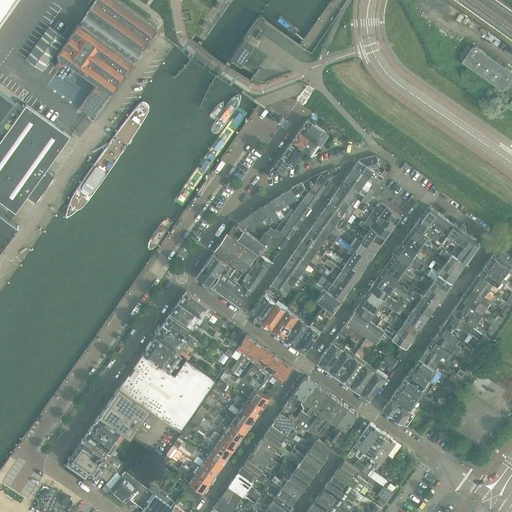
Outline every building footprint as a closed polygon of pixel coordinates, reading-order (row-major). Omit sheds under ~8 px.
[(0,0),(0,9),(6,14),(15,1),(13,0),(0,0)] [(133,61),(142,49),(143,50),(150,40),(148,39),(149,38),(151,39),(157,30),(156,29),(157,27),(118,0),(95,0),(80,21),(82,22),(80,24),(79,23),(57,53),(59,55),(58,56),(60,58),(54,66),(59,69),(65,61),(97,83),(78,110),(92,119),(108,95),(100,89),(101,86),(110,93),(111,92),(113,93),(119,84),(118,82),(119,81),(120,82),(127,73),(126,72),(127,70),(128,71),(135,62),(133,61)] [(66,37),(49,26),(26,58),(43,70),(66,37)] [(241,66),(254,47),(254,46),(246,40),(245,40),(244,40),(231,58),(231,59),(232,60),(240,66),(241,66)] [(199,41),(189,56),(192,58),(202,44),(199,41)] [(460,55),(460,57),(461,59),(461,60),(462,61),(502,90),(503,89),(504,90),(506,90),(507,90),(508,89),(510,88),(511,84),(511,76),(511,77),(511,76),(511,71),(477,47),(476,46),(475,46),(473,46),(472,47),(471,48),(467,45),(461,54),(460,55)] [(227,61),(217,75),(220,78),(230,63),(227,61)] [(0,121),(15,102),(0,91),(0,121)] [(47,169),(70,135),(53,123),(26,104),(0,141),(0,200),(16,212),(28,195),(36,201),(55,175),(47,169)] [(300,130),(318,143),(326,132),(308,119),(300,130)] [(292,141),(303,149),(310,154),(318,143),(300,130),(292,141)] [(292,141),(282,155),(293,163),(295,160),(300,153),(303,149),(292,141)] [(271,171),(268,176),(270,177),(291,165),(293,163),(282,155),(274,167),(271,171)] [(380,175),(384,178),(388,173),(384,169),(380,174),(378,172),(379,171),(375,168),(375,167),(380,166),(377,155),(359,160),(377,173),(380,175)] [(354,167),(380,185),(382,182),(375,177),(377,173),(359,160),(354,167)] [(317,179),(326,186),(333,175),(338,168),(336,167),(321,173),(317,179)] [(349,173),(375,191),(380,185),(354,167),(349,173)] [(291,186),(291,188),(297,198),(298,197),(305,187),(306,187),(311,180),(315,181),(317,179),(321,173),(303,181),(291,186)] [(368,192),(372,195),(375,191),(349,173),(344,180),(359,190),(366,195),(368,192)] [(311,180),(306,187),(310,190),(318,196),(326,186),(317,179),(315,181),(311,180)] [(340,187),(354,197),(359,190),(344,180),(340,187)] [(305,187),(298,197),(302,200),(311,206),(318,196),(310,190),(306,187),(305,187)] [(335,193),(349,203),(354,197),(340,187),(335,193)] [(291,188),(281,194),(288,205),(286,207),(287,209),(289,210),(290,210),(291,208),(297,198),(291,188)] [(362,200),(367,203),(372,195),(368,192),(366,195),(362,200)] [(330,200),(352,215),(356,208),(349,203),(335,193),(330,200)] [(281,194),(271,200),(278,211),(277,211),(281,218),(287,214),(289,210),(287,209),(286,207),(288,205),(281,194)] [(297,198),(291,208),(295,210),(304,217),(311,206),(302,200),(298,197),(297,198)] [(271,200),(261,206),(268,216),(267,217),(271,223),(275,221),(281,218),(277,211),(278,211),(271,200)] [(326,207),(347,222),(347,221),(350,218),(351,217),(352,215),(330,200),(326,207)] [(357,207),(362,210),(367,203),(362,200),(357,207)] [(375,208),(396,224),(401,216),(388,207),(382,202),(378,207),(376,205),(374,208),(375,208)] [(261,206),(251,214),(263,229),(267,226),(270,224),(271,223),(267,217),(268,216),(261,206)] [(419,218),(429,224),(437,212),(430,206),(430,207),(427,207),(419,218)] [(321,214),(342,229),(343,228),(347,222),(326,207),(321,214)] [(287,214),(281,218),(282,219),(287,222),(288,221),(297,227),(297,226),(304,217),(295,210),(291,208),(290,210),(289,210),(287,214)] [(369,216),(391,231),(396,224),(375,208),(369,216)] [(0,251),(19,227),(0,212),(0,251)] [(433,229),(437,233),(447,219),(437,212),(429,224),(428,226),(433,229)] [(251,214),(239,223),(250,229),(257,234),(263,229),(251,214)] [(316,220),(337,235),(338,235),(342,229),(321,214),(316,220)] [(364,223),(386,238),(391,231),(369,216),(364,223)] [(428,236),(436,241),(440,235),(437,233),(433,229),(428,226),(429,224),(419,218),(414,226),(428,236)] [(276,228),(289,237),(297,227),(288,221),(287,222),(282,219),(276,228)] [(438,244),(440,245),(454,224),(447,219),(437,233),(440,235),(436,241),(438,243),(438,244)] [(311,227),(333,242),(337,235),(316,220),(311,227)] [(366,235),(381,245),(386,238),(364,223),(361,220),(359,224),(369,231),(366,235)] [(234,225),(229,232),(230,232),(259,253),(269,239),(272,235),(267,231),(266,230),(260,238),(237,224),(239,226),(238,228),(236,226),(234,225)] [(442,247),(444,248),(449,241),(452,243),(461,229),(454,224),(440,245),(442,247)] [(409,233),(438,254),(442,247),(440,245),(438,244),(436,246),(426,240),(428,236),(414,226),(409,233)] [(271,227),(267,231),(272,235),(269,239),(282,248),(289,237),(276,228),(275,230),(271,227)] [(307,234),(328,249),(332,243),(333,242),(311,227),(307,234)] [(338,235),(341,238),(346,231),(343,228),(342,229),(338,235)] [(456,246),(462,250),(471,236),(461,229),(452,243),(456,246)] [(215,250),(244,271),(257,253),(228,233),(215,250)] [(355,237),(376,252),(381,245),(366,235),(364,238),(357,233),(355,237)] [(428,252),(435,257),(436,257),(438,254),(409,233),(404,240),(419,250),(419,249),(424,253),(425,253),(428,252)] [(302,240),(323,255),(328,249),(307,234),(302,240)] [(452,253),(466,263),(480,245),(479,244),(479,242),(471,236),(462,250),(456,246),(452,253)] [(351,244),(371,259),(376,252),(355,237),(350,243),(351,244)] [(297,247),(319,262),(323,255),(302,240),(297,247)] [(421,262),(423,264),(425,261),(416,254),(419,250),(404,240),(399,247),(421,262)] [(341,248),(366,266),(371,259),(351,244),(348,248),(342,243),(340,247),(341,248)] [(492,255),(510,268),(511,264),(511,255),(498,246),(492,255)] [(310,260),(316,265),(319,262),(297,247),(292,254),(307,264),(310,260)] [(409,264),(416,269),(419,264),(419,265),(421,262),(399,247),(394,254),(409,264)] [(438,254),(462,270),(466,263),(452,253),(450,252),(449,254),(450,255),(449,257),(448,256),(443,253),(446,249),(444,248),(442,247),(438,254)] [(342,259),(361,273),(366,266),(341,248),(339,251),(345,255),(342,259)] [(197,276),(210,285),(220,271),(222,272),(224,273),(228,268),(230,265),(213,253),(197,276)] [(248,271),(260,279),(272,262),(259,253),(255,259),(256,260),(248,271)] [(288,260),(302,271),(307,264),(292,254),(288,260)] [(389,261),(411,276),(412,274),(414,273),(411,271),(406,268),(409,264),(394,254),(389,261)] [(442,266),(457,277),(462,270),(438,254),(436,257),(439,259),(444,263),(442,266)] [(486,264),(503,277),(507,272),(509,274),(511,269),(510,268),(492,255),(486,264)] [(329,260),(357,280),(361,273),(342,259),(340,262),(332,257),(329,260)] [(332,273),(352,286),(357,280),(329,260),(327,259),(324,262),(334,269),(332,273)] [(283,267),(298,277),(302,271),(288,260),(283,267)] [(401,275),(410,282),(413,278),(411,276),(389,261),(384,268),(399,278),(401,275)] [(495,284),(497,285),(500,281),(503,283),(506,278),(503,277),(486,264),(479,273),(495,284)] [(212,286),(219,291),(235,268),(230,265),(228,268),(229,269),(226,274),(224,273),(222,272),(212,286)] [(437,273),(452,283),(457,277),(442,266),(437,273)] [(278,274),(293,284),(298,277),(283,267),(278,274)] [(219,291),(226,297),(237,282),(232,279),(238,270),(235,268),(219,291)] [(384,268),(379,275),(409,295),(410,293),(412,290),(413,288),(410,286),(407,289),(401,285),(396,282),(399,278),(384,268)] [(431,279),(448,290),(452,283),(437,273),(431,268),(426,275),(431,279)] [(322,276),(347,293),(352,286),(332,273),(327,269),(322,276)] [(245,285),(252,290),(260,279),(248,271),(245,276),(247,282),(245,285)] [(475,279),(496,294),(501,288),(497,285),(495,284),(479,273),(475,279)] [(280,293),(284,296),(293,284),(278,274),(272,282),(280,288),(277,291),(280,293)] [(397,292),(406,299),(409,295),(379,275),(374,282),(389,292),(392,289),(396,293),(397,292)] [(428,286),(443,296),(448,290),(431,279),(430,280),(423,275),(419,279),(428,286)] [(317,283),(342,300),(347,293),(322,276),(317,283)] [(470,286),(495,303),(496,301),(493,299),(496,294),(475,279),(470,286)] [(226,297),(240,307),(252,290),(245,285),(241,282),(240,284),(237,282),(226,297)] [(270,286),(277,291),(280,288),(272,282),(270,286)] [(315,299),(322,304),(333,312),(342,300),(317,283),(315,282),(313,285),(321,291),(315,299)] [(369,289),(399,309),(401,306),(404,302),(399,299),(397,302),(387,296),(389,292),(374,282),(369,289)] [(252,315),(261,321),(277,298),(280,293),(277,291),(270,286),(251,312),(252,315)] [(428,286),(424,292),(439,303),(443,296),(428,286)] [(465,292),(487,308),(490,303),(493,305),(495,303),(470,286),(465,292)] [(390,313),(394,316),(397,312),(399,309),(369,289),(365,296),(379,306),(382,302),(392,309),(390,313)] [(412,290),(410,293),(434,309),(439,303),(424,292),(421,290),(419,294),(412,290)] [(182,297),(179,301),(204,319),(207,321),(212,314),(215,311),(187,291),(182,297)] [(461,299),(483,314),(487,308),(465,292),(461,299)] [(415,306),(429,316),(434,309),(410,293),(409,295),(406,299),(412,304),(415,306)] [(381,318),(389,323),(392,319),(394,316),(390,313),(387,317),(377,309),(379,306),(365,296),(360,303),(381,318)] [(261,321),(271,329),(288,306),(277,298),(261,321)] [(402,304),(401,306),(425,322),(429,316),(415,306),(412,311),(411,309),(409,308),(412,304),(406,299),(404,302),(402,304)] [(456,305),(478,321),(483,314),(461,299),(456,305)] [(179,301),(171,313),(193,328),(197,322),(200,324),(204,319),(179,301)] [(355,310),(376,325),(381,318),(360,303),(355,310)] [(294,345),(303,352),(306,351),(333,312),(322,304),(310,321),(294,345)] [(452,312),(473,327),(478,321),(456,305),(452,312)] [(271,329),(284,338),(300,314),(288,306),(271,329)] [(399,309),(397,312),(400,314),(402,311),(408,315),(405,318),(420,329),(425,322),(401,306),(399,309)] [(367,335),(375,341),(383,329),(376,325),(355,310),(347,321),(357,329),(362,332),(367,335)] [(394,316),(392,319),(397,322),(401,325),(416,335),(420,329),(405,318),(403,321),(402,320),(400,318),(402,316),(400,314),(397,312),(394,316)] [(447,318),(469,334),(473,327),(452,312),(447,318)] [(187,341),(194,346),(198,340),(189,334),(186,337),(185,336),(186,334),(183,332),(188,326),(170,314),(163,324),(187,340),(187,341)] [(284,338),(294,345),(310,321),(300,314),(284,338)] [(493,321),(498,325),(502,318),(497,315),(493,321)] [(442,325),(464,340),(469,334),(447,318),(442,325)] [(397,332),(411,342),(416,335),(401,325),(392,319),(389,323),(387,326),(392,329),(394,325),(398,327),(400,327),(397,332)] [(346,332),(352,336),(354,334),(357,329),(347,321),(339,332),(343,336),(346,332)] [(489,328),(494,331),(498,325),(493,321),(489,328)] [(179,351),(187,341),(187,340),(163,324),(155,335),(156,336),(179,352),(179,351)] [(438,332),(460,347),(464,340),(442,325),(438,332)] [(383,332),(406,349),(411,342),(397,332),(394,330),(392,334),(385,329),(383,332)] [(235,341),(237,342),(240,344),(246,335),(247,334),(243,331),(235,341)] [(319,363),(328,370),(343,348),(340,346),(346,338),(343,336),(339,332),(319,360),(319,363)] [(454,349),(458,352),(461,348),(460,347),(438,332),(433,338),(453,352),(454,349)] [(241,363),(245,357),(256,341),(253,339),(253,338),(248,334),(248,335),(246,335),(240,344),(235,350),(234,352),(231,356),(241,363)] [(480,342),(484,345),(489,338),(484,335),(479,341),(480,342)] [(145,352),(170,370),(182,353),(179,351),(179,352),(156,336),(152,341),(151,340),(147,346),(148,347),(145,352)] [(448,358),(451,360),(456,354),(453,352),(433,338),(429,344),(448,358)] [(242,371),(247,374),(252,368),(265,348),(262,345),(262,344),(257,341),(257,342),(256,341),(245,357),(250,360),(242,371)] [(475,348),(480,351),(484,345),(480,342),(475,348)] [(424,351),(444,365),(448,358),(429,344),(424,351)] [(260,376),(262,372),(274,354),(271,352),(271,351),(266,347),(266,348),(265,348),(252,368),(256,371),(255,373),(260,376)] [(328,370),(339,377),(354,356),(343,348),(328,370)] [(476,356),(479,351),(474,348),(471,353),(476,356)] [(435,369),(439,372),(444,365),(424,351),(419,358),(435,369)] [(151,408),(180,430),(216,380),(185,359),(175,374),(170,370),(145,352),(143,352),(134,366),(135,366),(130,373),(129,372),(119,386),(151,408)] [(382,360),(393,368),(398,360),(387,352),(382,360)] [(258,389),(261,391),(269,381),(283,361),(280,358),(280,357),(275,354),(275,355),(274,354),(262,372),(266,375),(264,379),(265,380),(258,389)] [(339,377),(349,384),(364,363),(354,356),(339,377)] [(428,379),(432,382),(436,377),(432,374),(435,369),(419,358),(412,367),(428,379)] [(266,394),(271,398),(292,367),(288,365),(289,364),(284,360),(284,361),(283,361),(269,381),(273,384),(266,394)] [(349,384),(359,392),(374,370),(364,363),(349,384)] [(422,388),(426,391),(429,387),(432,382),(428,379),(412,367),(406,377),(422,388)] [(457,374),(461,377),(465,372),(460,368),(456,374),(457,374)] [(359,392),(370,399),(385,378),(374,370),(359,392)] [(225,381),(230,374),(225,371),(220,378),(225,381)] [(452,381),(456,384),(461,377),(457,374),(452,381)] [(291,414),(301,400),(314,382),(307,377),(304,377),(280,412),(289,418),(291,414)] [(415,399),(419,402),(421,398),(417,395),(422,388),(406,377),(398,387),(415,399)] [(248,398),(263,408),(269,399),(241,379),(238,383),(252,393),(248,398)] [(448,380),(443,387),(449,392),(455,385),(448,380)] [(297,424),(302,417),(323,388),(314,382),(301,400),(306,404),(298,414),(298,415),(296,418),(291,414),(289,418),(297,424)] [(125,433),(131,437),(151,408),(119,386),(99,415),(125,433)] [(391,397),(412,412),(414,408),(410,406),(415,399),(398,387),(391,397)] [(302,417),(307,421),(315,410),(318,413),(332,394),(323,388),(302,417)] [(315,427),(319,430),(340,400),(332,394),(318,413),(323,416),(315,427)] [(236,395),(233,400),(236,401),(257,416),(263,408),(248,398),(246,401),(236,395)] [(383,409),(407,426),(415,414),(412,412),(391,397),(383,409)] [(319,430),(323,433),(331,422),(335,425),(349,406),(340,400),(319,430)] [(236,415),(251,425),(257,416),(236,401),(233,405),(231,405),(228,409),(236,415)] [(324,440),(333,447),(357,415),(356,412),(349,406),(335,425),(324,440)] [(295,429),(303,435),(306,430),(297,424),(289,418),(280,412),(277,416),(295,429)] [(93,425),(114,440),(117,437),(120,439),(125,433),(99,415),(93,425)] [(224,418),(245,433),(251,425),(236,415),(233,419),(226,415),(224,418)] [(272,423),(298,442),(300,439),(295,435),(296,434),(293,432),(295,429),(277,416),(272,423)] [(224,432),(239,442),(245,433),(224,418),(218,427),(224,432)] [(356,453),(360,456),(379,428),(370,422),(355,444),(360,447),(356,453)] [(285,437),(296,445),(296,444),(298,442),(272,423),(267,430),(282,441),(285,437)] [(85,435),(107,450),(110,447),(113,449),(118,443),(114,440),(93,425),(85,435)] [(360,456),(368,462),(387,434),(379,428),(360,456)] [(180,435),(184,438),(189,432),(185,429),(180,435)] [(283,452),(289,456),(291,453),(280,445),(282,441),(267,430),(262,437),(283,452)] [(212,435),(233,450),(239,442),(224,432),(221,436),(214,432),(212,435)] [(368,462),(377,467),(396,440),(387,434),(368,462)] [(98,475),(107,482),(116,471),(124,462),(107,450),(85,435),(70,457),(69,458),(70,459),(66,464),(85,478),(89,473),(90,473),(91,472),(97,476),(98,475)] [(213,449),(227,459),(233,450),(212,435),(209,439),(216,444),(213,449)] [(307,442),(327,456),(332,449),(313,435),(307,442)] [(274,451),(280,456),(283,452),(262,437),(258,444),(272,454),(274,451)] [(307,452),(322,463),(327,456),(307,442),(301,437),(300,439),(298,442),(296,444),(299,447),(303,442),(306,444),(305,445),(310,449),(307,452)] [(253,451),(279,470),(280,469),(282,466),(270,458),(272,454),(258,444),(253,451)] [(200,452),(221,467),(227,459),(213,449),(209,453),(202,449),(201,447),(198,451),(200,452)] [(292,452),(317,470),(322,463),(307,452),(305,456),(294,448),(292,452)] [(265,465),(277,473),(279,470),(253,451),(248,458),(263,468),(265,465)] [(197,456),(194,461),(216,476),(221,467),(200,452),(198,455),(197,456)] [(298,466),(312,477),(317,470),(292,452),(291,453),(289,456),(287,458),(290,461),(292,457),(295,459),(300,462),(298,466)] [(264,479),(266,476),(260,472),(263,468),(248,458),(243,465),(264,479)] [(282,466),(307,484),(312,477),(298,466),(295,470),(290,467),(287,464),(290,461),(287,458),(282,466)] [(130,498),(137,503),(148,489),(141,484),(128,473),(135,465),(128,460),(126,463),(124,462),(116,471),(116,472),(106,484),(111,488),(127,502),(130,498)] [(339,467),(365,485),(367,482),(356,474),(359,470),(344,460),(339,467)] [(191,465),(188,469),(210,484),(216,476),(194,461),(191,465)] [(189,483),(203,493),(210,484),(188,469),(181,464),(179,468),(192,478),(189,483)] [(145,472),(149,475),(154,468),(149,465),(145,472)] [(256,478),(267,486),(270,483),(264,479),(243,465),(238,472),(253,482),(256,478)] [(383,476),(366,465),(365,467),(362,470),(379,482),(383,476)] [(288,480),(302,491),(307,484),(282,466),(280,469),(290,476),(288,480)] [(334,474),(354,488),(360,492),(365,485),(339,467),(334,474)] [(233,478),(260,497),(262,494),(262,493),(251,485),(253,482),(238,472),(233,478)] [(329,481),(355,499),(357,496),(351,491),(354,488),(334,474),(329,481)] [(275,481),(297,497),(302,491),(288,480),(285,483),(275,476),(272,479),(275,481)] [(384,486),(388,480),(383,476),(379,482),(384,486)] [(246,493),(257,500),(257,501),(257,500),(260,497),(233,478),(229,485),(229,486),(241,495),(244,496),(246,493)] [(278,494),(292,504),(297,497),(275,481),(274,483),(277,485),(276,487),(280,490),(278,494)] [(355,499),(329,481),(324,487),(345,502),(348,498),(353,502),(355,499)] [(32,508),(42,511),(65,511),(72,496),(42,484),(32,508)] [(141,511),(166,511),(174,501),(151,485),(148,489),(137,503),(144,508),(141,511)] [(182,494),(196,504),(202,495),(189,485),(182,494)] [(222,495),(239,507),(242,503),(238,500),(241,495),(229,486),(222,495)] [(319,494),(344,511),(345,511),(348,509),(342,506),(345,502),(324,487),(319,494)] [(392,495),(382,488),(378,494),(387,501),(392,495)] [(262,494),(287,511),(292,504),(278,494),(276,497),(265,490),(262,493),(262,494)] [(268,508),(273,511),(286,511),(287,511),(262,494),(260,497),(257,500),(260,502),(263,499),(271,504),(268,508)] [(344,511),(319,494),(314,501),(329,511),(344,511)] [(225,509),(229,511),(232,508),(236,511),(239,507),(222,495),(217,503),(225,509)] [(255,509),(259,511),(273,511),(268,508),(267,508),(265,511),(258,506),(260,502),(257,500),(257,501),(257,500),(252,507),(255,509)] [(309,508),(314,511),(329,511),(314,501),(309,508)] [(212,508),(217,511),(222,511),(225,509),(217,503),(216,503),(212,508)]
